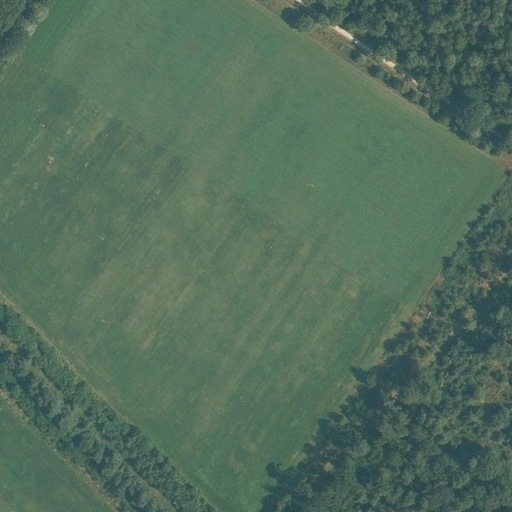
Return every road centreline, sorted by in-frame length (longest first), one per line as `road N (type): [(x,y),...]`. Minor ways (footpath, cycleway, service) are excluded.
road 1 (track): [(511,270),(301,498),(297,511)]
road 2 (track): [(511,152),(287,0)]
